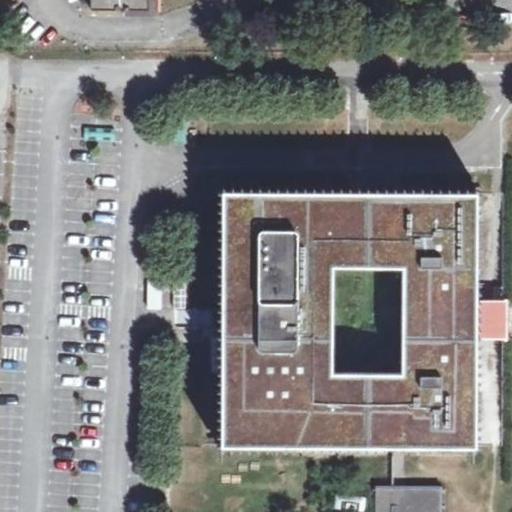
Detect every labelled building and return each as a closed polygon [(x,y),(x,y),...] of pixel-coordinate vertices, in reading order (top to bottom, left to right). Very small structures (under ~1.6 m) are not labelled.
[(90,0),(91,10),(149,9),(147,0),(90,0)] [(475,300),(476,193),(221,191),(220,445),(475,446),(475,338),(475,300)] [(475,300),(475,338),(508,339),(508,317),(508,300),(475,300)] [(375,489),(374,511),(437,511),(438,489),(403,490),(403,494),(392,493),(391,489),(375,489)] [(336,493),(334,509),(362,511),(363,511),(366,496),(336,493)]
